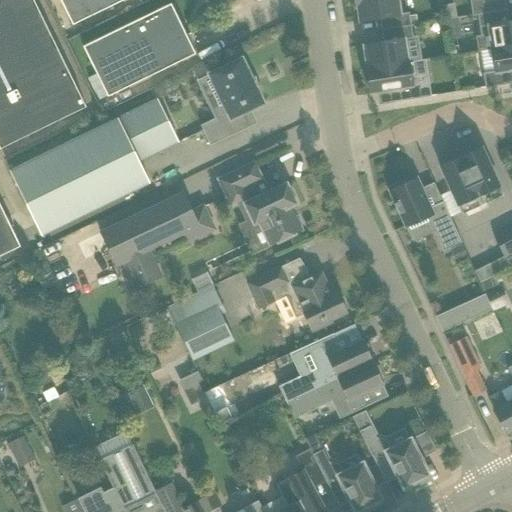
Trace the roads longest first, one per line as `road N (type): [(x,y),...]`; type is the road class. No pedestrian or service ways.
road 1 (unclassified): [(491,487),(402,315),(336,161)]
road 2 (residential): [(511,130),(464,110),(336,161)]
road 3 (unclassified): [(336,161),(312,0)]
